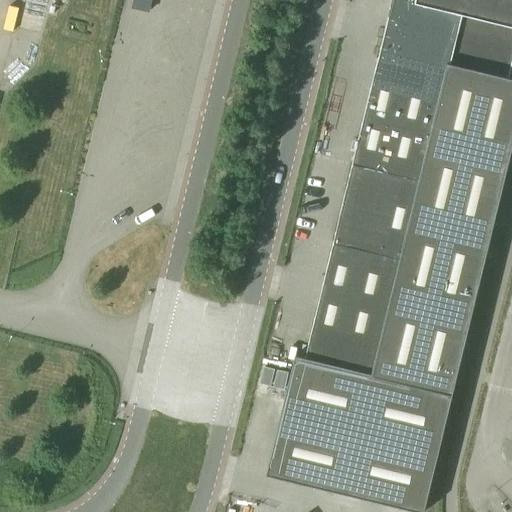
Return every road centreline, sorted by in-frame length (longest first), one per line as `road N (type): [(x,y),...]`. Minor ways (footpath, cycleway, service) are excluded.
road 1 (unclassified): [(239,0),(141,411),(122,473),(88,511)]
road 2 (unclassified): [(197,511),(324,0)]
